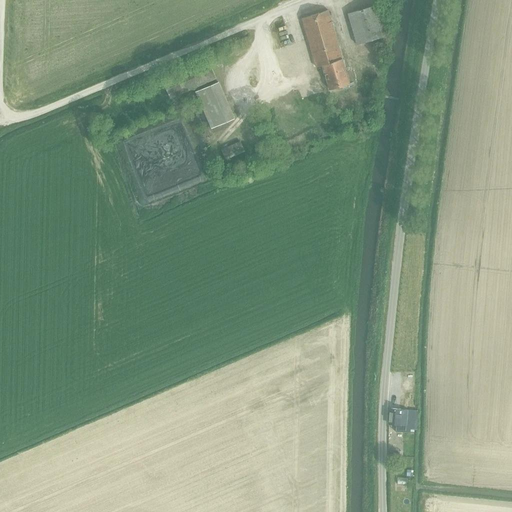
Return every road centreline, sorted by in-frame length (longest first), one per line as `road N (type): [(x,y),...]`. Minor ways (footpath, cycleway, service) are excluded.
road 1 (unclassified): [(383,511),(388,340),(437,0)]
road 2 (track): [(311,0),(10,121),(1,110),(3,0)]
